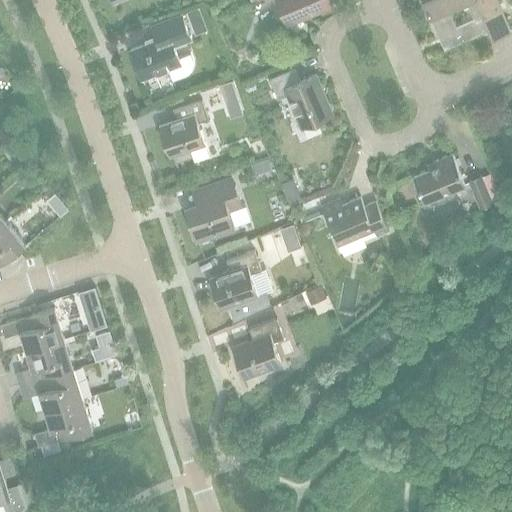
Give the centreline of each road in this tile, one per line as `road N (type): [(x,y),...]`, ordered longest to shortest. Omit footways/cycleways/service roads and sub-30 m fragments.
road 1 (residential): [(207,511),(171,358),(133,248)]
road 2 (residential): [(384,6),(338,27),(327,48),(366,134),(396,143),(419,131),(433,95)]
road 3 (residential): [(133,248),(43,0)]
road 4 (residential): [(0,292),(133,248)]
